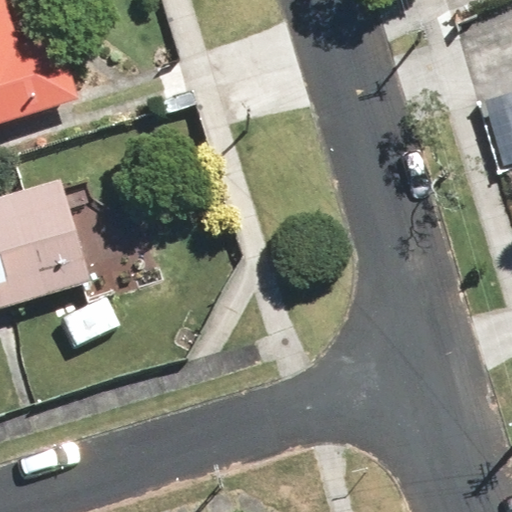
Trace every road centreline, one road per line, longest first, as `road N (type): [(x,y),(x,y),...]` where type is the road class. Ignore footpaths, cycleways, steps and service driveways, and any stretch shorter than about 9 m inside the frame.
road 1 (residential): [(437,368),(0,501)]
road 2 (residential): [(437,368),(326,0)]
road 3 (residential): [(479,511),(437,368)]
